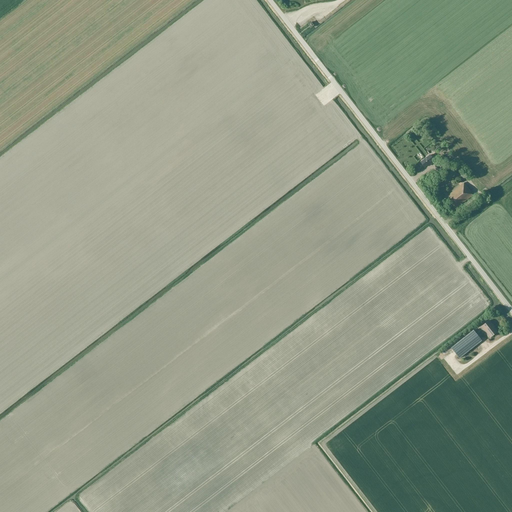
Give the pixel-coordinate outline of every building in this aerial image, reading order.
[(428,166),(437,159),(435,156),(432,158),(430,155),(421,162),(424,167),(427,165),(428,166)] [(443,155),(439,158),(445,166),(448,163),(443,155)] [(455,209),(472,195),(469,191),(470,190),(464,183),(446,197),(455,209)] [(481,327),(490,338),(497,332),(492,326),(493,325),(489,321),(481,327)] [(481,341),(473,330),(451,348),(459,358),(481,341)]
